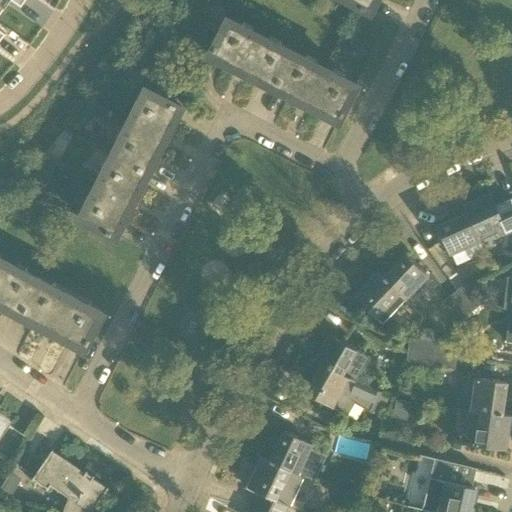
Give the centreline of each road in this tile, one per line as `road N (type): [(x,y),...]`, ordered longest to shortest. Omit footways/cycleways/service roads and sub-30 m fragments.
road 1 (residential): [(178,511),(233,393),(290,297),(334,243),(454,160),(511,140)]
road 2 (residential): [(0,103),(26,83),(83,0)]
